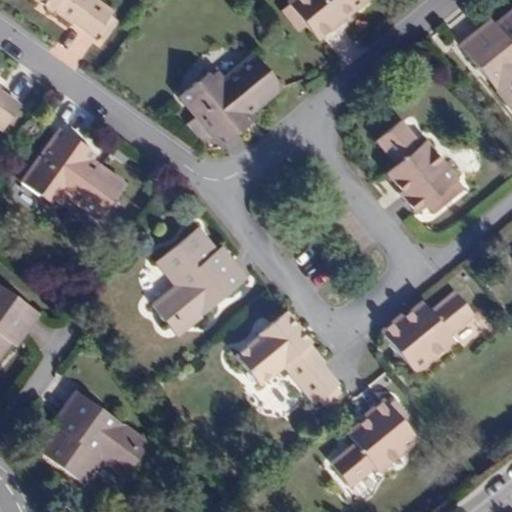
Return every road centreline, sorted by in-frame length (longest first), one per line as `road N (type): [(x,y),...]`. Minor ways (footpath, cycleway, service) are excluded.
road 1 (residential): [(218,183),(336,340),(425,269)]
road 2 (residential): [(0,28),(218,183)]
road 3 (residential): [(425,269),(308,112)]
road 4 (residential): [(308,112),(440,0)]
road 5 (unknown): [(0,433),(57,349),(56,319),(41,297)]
